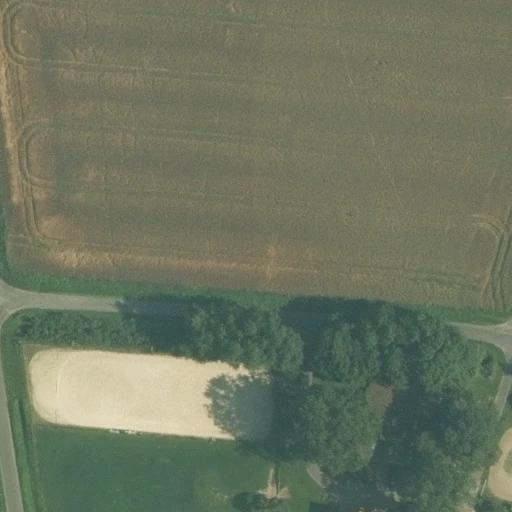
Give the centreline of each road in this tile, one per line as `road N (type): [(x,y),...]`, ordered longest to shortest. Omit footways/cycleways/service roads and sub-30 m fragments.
road 1 (unclassified): [(0,301),(511,345)]
road 2 (unclassified): [(0,384),(18,511)]
